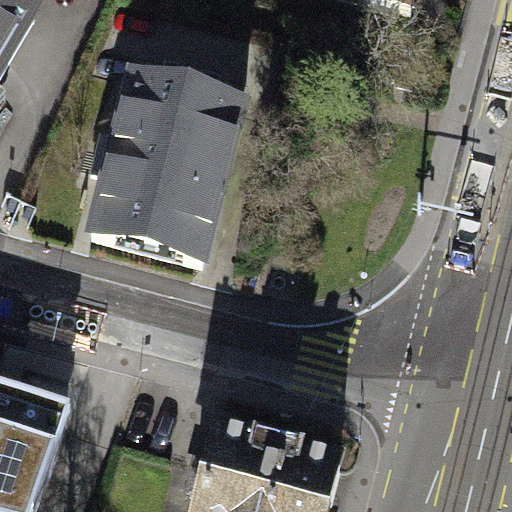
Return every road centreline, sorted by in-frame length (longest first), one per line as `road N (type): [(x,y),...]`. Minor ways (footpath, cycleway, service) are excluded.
road 1 (secondary): [(0,284),(489,410)]
road 2 (secondary): [(511,27),(470,196),(478,239),(511,309)]
road 3 (secondary): [(489,410),(418,511)]
